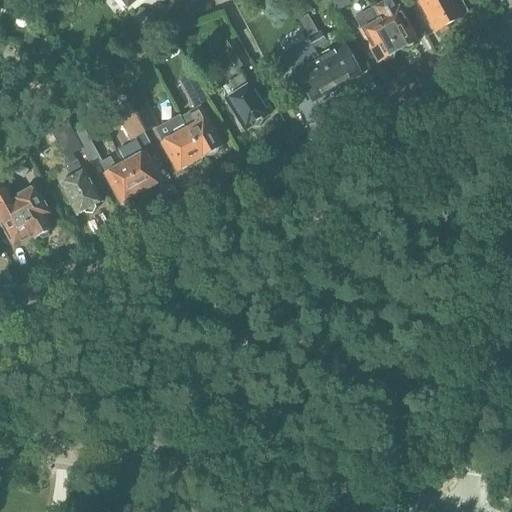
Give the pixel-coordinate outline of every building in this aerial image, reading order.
[(331,0),(337,11),(350,4),(348,0),(331,0)] [(392,0),(376,9),(399,52),(417,42),(400,10),(399,10),(393,0),(392,0)] [(456,0),(455,0),(452,2),(450,0),(420,0),(438,31),(461,18),(465,15),(456,0)] [(167,33),(191,24),(186,11),(172,9),(171,13),(162,21),(167,33)] [(399,52),(376,9),(375,10),(375,9),(357,19),(363,30),(362,31),(379,63),(384,61),(388,62),(394,59),(395,54),(399,52)] [(321,33),(318,35),(309,40),(315,50),(327,44),(321,33)] [(28,34),(23,47),(38,54),(43,40),(28,34)] [(170,37),(146,50),(153,64),(177,51),(170,37)] [(233,38),(221,46),(237,72),(249,64),(233,38)] [(345,47),(321,61),(337,91),(352,82),(350,78),(359,73),(345,47)] [(336,91),(320,61),(296,74),(311,101),(319,97),(320,100),(336,91)] [(238,115),(247,129),(252,125),(254,128),(260,128),(263,122),(261,119),(267,116),(261,107),(242,76),(230,83),(238,95),(227,102),(236,116),(238,115)] [(9,89),(0,92),(0,93),(3,102),(12,98),(9,89)] [(173,134),(171,135),(160,113),(153,116),(143,96),(130,103),(146,134),(157,128),(163,139),(160,141),(178,172),(204,158),(187,130),(175,137),(173,134)] [(4,102),(0,102),(0,119),(8,117),(4,102)] [(146,134),(130,103),(115,111),(131,141),(146,134)] [(218,153),(220,149),(222,148),(206,119),(200,108),(181,118),(181,119),(187,130),(204,158),(206,156),(211,157),(218,153)] [(75,134),(82,149),(83,149),(82,150),(89,164),(100,158),(84,129),(75,134)] [(126,165),(141,193),(161,182),(139,142),(129,148),(135,160),(126,165)] [(141,193),(126,165),(117,170),(111,158),(100,164),(122,203),(141,193)] [(66,167),(72,178),(61,185),(70,201),(72,201),(80,215),(86,212),(87,214),(93,214),(96,209),(94,207),(100,203),(77,161),(66,167)] [(40,236),(43,239),(49,235),(49,232),(53,230),(46,217),(51,215),(35,187),(14,199),(35,236),(36,239),(40,236)] [(0,223),(13,247),(34,236),(13,199),(8,190),(0,194),(0,223)]
